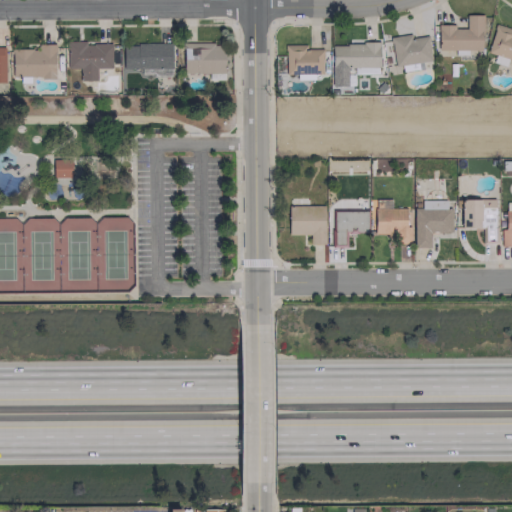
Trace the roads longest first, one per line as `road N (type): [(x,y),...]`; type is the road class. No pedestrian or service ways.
road 1 (motorway): [(0,444),(511,439)]
road 2 (motorway): [(511,378),(56,383)]
road 3 (residential): [(0,10),(405,0)]
road 4 (tertiary): [(251,0),(255,324)]
road 5 (residential): [(254,282),(511,280)]
road 6 (tertiary): [(255,324),(256,482)]
